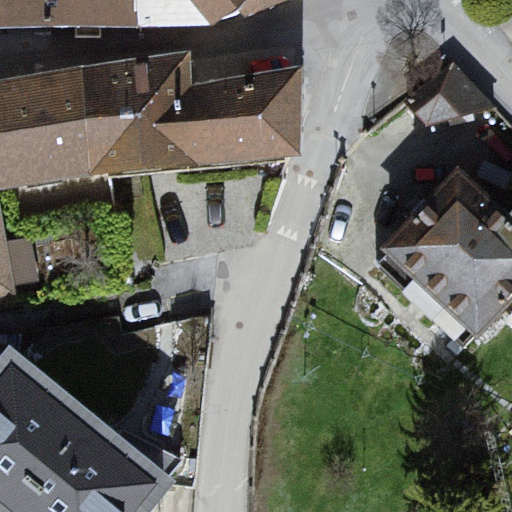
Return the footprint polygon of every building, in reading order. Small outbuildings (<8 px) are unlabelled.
[(135,0),(5,0),(3,50),(134,43),(135,0)] [(182,0),(220,40),(254,17),(261,0),(182,0)] [(261,0),(254,17),(322,0),(261,0)] [(97,183),(158,182),(304,166),(304,82),(202,101),(195,65),(87,75),(97,183)] [(87,75),(0,90),(0,192),(97,183),(87,75)] [(511,231),(461,177),(373,270),(472,357),(511,313),(511,231)] [(0,305),(16,303),(13,296),(37,293),(28,251),(7,255),(0,228),(0,305)] [(20,367),(0,392),(0,511),(167,511),(181,495),(20,367)]
